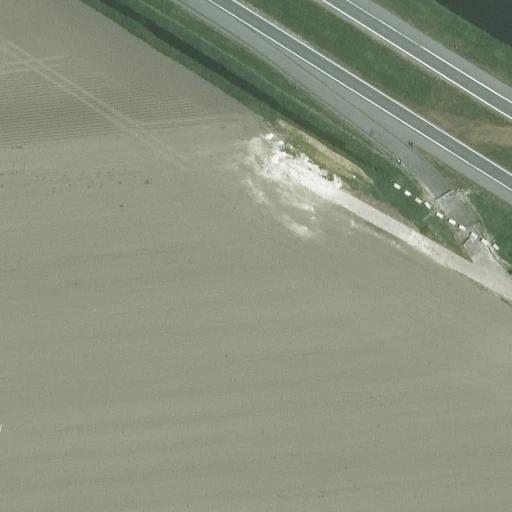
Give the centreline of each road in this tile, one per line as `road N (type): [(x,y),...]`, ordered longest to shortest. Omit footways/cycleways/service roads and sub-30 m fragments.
road 1 (motorway): [(216,0),(511,186)]
road 2 (motorway): [(511,111),(334,0)]
